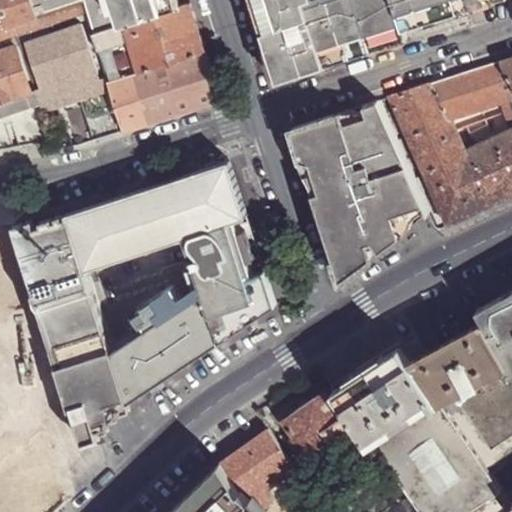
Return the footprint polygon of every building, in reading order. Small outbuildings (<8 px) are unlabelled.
[(0,0),(0,28),(14,23),(26,20),(37,15),(31,0),(0,0)] [(178,0),(31,0),(37,15),(48,12),(83,0),(86,10),(94,33),(180,5),(178,0)] [(83,0),(48,12),(52,22),(86,10),(83,0)] [(253,0),(268,45),(284,39),(297,75),(375,49),(358,0),(253,0)] [(358,0),(375,49),(406,39),(404,29),(497,0),(358,0)] [(180,5),(94,33),(108,75),(109,80),(158,66),(207,50),(191,2),(180,5)] [(48,12),(37,15),(26,20),(29,30),(52,22),(48,12)] [(29,30),(26,20),(14,23),(19,33),(29,30)] [(0,39),(19,33),(14,23),(0,28),(0,39)] [(83,23),(55,32),(70,78),(98,69),(83,23)] [(70,78),(55,32),(27,42),(27,44),(42,87),(70,78)] [(279,80),(297,75),(284,39),(268,45),(279,80)] [(17,45),(0,51),(0,90),(7,110),(35,101),(17,45)] [(207,50),(158,66),(173,114),(222,98),(207,50)] [(511,56),(502,60),(506,69),(507,69),(511,78),(511,56)] [(502,60),(433,82),(459,150),(468,147),(465,140),(461,141),(451,117),(503,101),(511,98),(511,89),(511,85),(506,69),(502,60)] [(158,66),(109,80),(120,111),(125,129),(173,114),(158,66)] [(98,69),(70,78),(73,88),(76,88),(102,79),(98,69)] [(102,79),(76,88),(93,140),(118,132),(113,113),(120,111),(109,80),(108,75),(102,79)] [(70,78),(42,87),(36,89),(40,100),(45,98),(73,88),(70,78)] [(390,96),(450,225),(481,211),(459,150),(433,82),(390,96)] [(511,98),(503,101),(511,128),(511,98)] [(343,112),(294,127),(343,278),(415,223),(410,208),(427,200),(380,99),(366,104),(369,114),(346,122),(343,112)] [(17,146),(53,139),(42,105),(8,116),(17,146)] [(0,149),(17,146),(8,116),(0,119),(0,149)] [(468,147),(459,150),(481,211),(511,195),(511,128),(468,147)] [(230,159),(67,211),(86,268),(187,234),(200,293),(187,299),(181,286),(179,283),(176,282),(173,282),(145,295),(146,297),(137,301),(145,319),(108,336),(129,400),(276,303),(266,269),(255,272),(238,217),(249,214),(230,159)] [(410,208),(415,223),(432,211),(427,200),(410,208)] [(53,216),(14,228),(36,294),(42,313),(58,362),(83,439),(107,431),(102,413),(127,405),(126,402),(129,400),(108,336),(86,268),(67,211),(65,213),(66,216),(54,220),(53,216)] [(255,272),(266,269),(249,214),(238,217),(255,272)] [(0,305),(4,305),(36,294),(14,228),(0,230),(0,305)] [(511,290),(504,295),(476,311),(483,323),(508,363),(511,369),(511,290)] [(423,355),(451,394),(466,386),(479,379),(485,377),(494,371),(508,363),(483,323),(423,355)] [(412,360),(399,341),(331,386),(368,437),(392,421),(395,426),(415,413),(411,408),(434,393),(412,360)] [(434,393),(439,401),(451,394),(423,355),(412,360),(434,393)] [(58,362),(0,438),(0,511),(30,511),(83,439),(58,362)] [(496,376),(494,371),(485,377),(487,381),(496,376)] [(482,383),(479,379),(466,386),(469,391),(482,383)] [(284,418),(311,455),(332,440),(336,446),(354,433),(324,390),(284,418)] [(439,401),(434,393),(411,408),(415,413),(395,426),(392,421),(368,437),(408,495),(419,511),(511,511),(511,505),(511,504),(486,469),(439,401)] [(268,426),(257,411),(247,417),(259,433),(268,426)] [(247,417),(209,444),(222,459),(259,433),(247,417)] [(285,449),(268,426),(259,433),(276,455),(285,449)] [(259,433),(222,459),(253,494),(284,467),(276,455),(259,433)] [(332,440),(311,455),(315,461),(336,446),(332,440)] [(253,494),(269,511),(310,511),(296,493),(302,489),(300,480),(300,471),(285,449),(276,455),(284,467),(253,494)] [(269,511),(253,494),(222,459),(212,469),(169,511),(269,511)] [(169,511),(212,469),(207,463),(156,511),(169,511)] [(310,511),(320,511),(303,488),(302,489),(296,493),(310,511)] [(419,511),(408,495),(400,500),(407,511),(419,511)]
